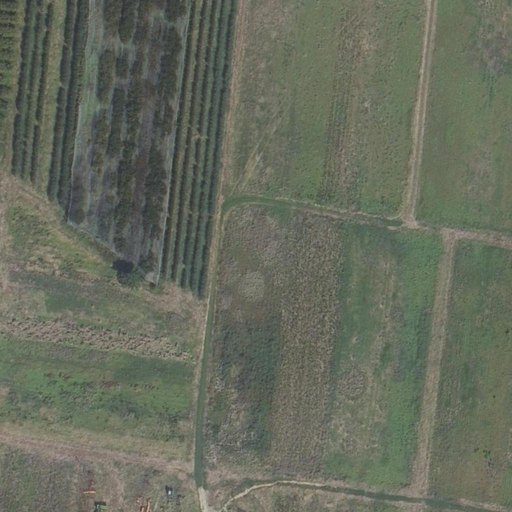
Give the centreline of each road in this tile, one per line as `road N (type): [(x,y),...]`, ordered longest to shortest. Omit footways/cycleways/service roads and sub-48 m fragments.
road 1 (track): [(306,0),(253,511)]
road 2 (track): [(242,0),(210,317),(207,511)]
road 3 (track): [(0,437),(257,476),(419,511)]
road 4 (track): [(223,188),(511,241)]
road 5 (track): [(210,317),(1,182)]
road 6 (track): [(22,0),(0,195)]
